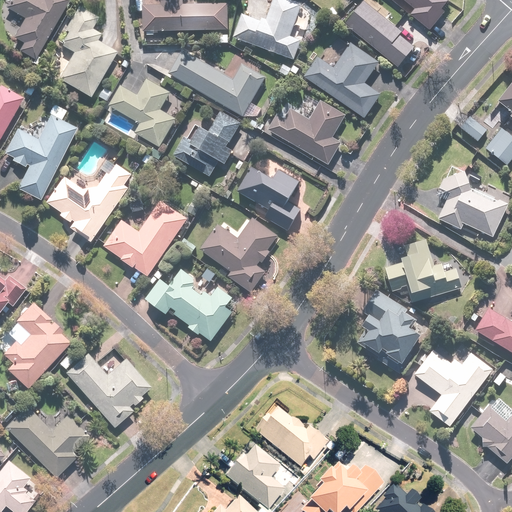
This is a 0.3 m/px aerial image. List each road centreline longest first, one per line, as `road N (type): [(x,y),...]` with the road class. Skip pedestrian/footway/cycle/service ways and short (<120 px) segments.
road 1 (tertiary): [(270,345),(386,159),(511,9)]
road 2 (residential): [(216,398),(83,277),(0,223)]
road 3 (residential): [(270,345),(482,486)]
road 4 (tertiary): [(90,511),(216,398)]
